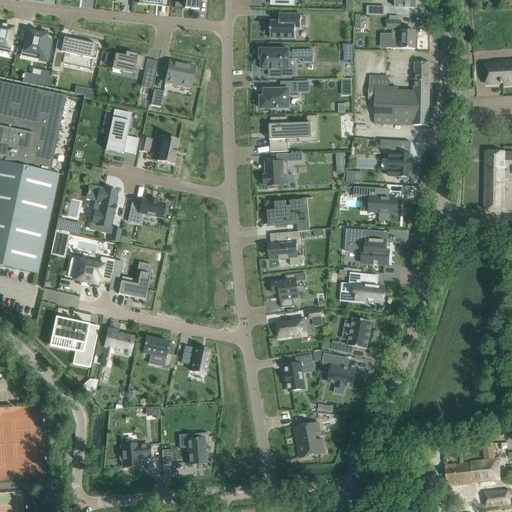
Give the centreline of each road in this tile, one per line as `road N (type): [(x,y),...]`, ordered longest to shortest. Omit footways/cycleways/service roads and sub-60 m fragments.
road 1 (tertiary): [(356,491),(438,239),(446,182),(446,0)]
road 2 (residential): [(228,27),(0,3)]
road 3 (unclassified): [(85,505),(75,487),(78,410),(0,332)]
road 4 (unclassified): [(85,505),(272,489)]
road 5 (residential): [(231,196),(228,27)]
road 6 (residential): [(246,340),(81,305)]
road 7 (residential): [(272,489),(246,340)]
road 8 (residential): [(246,340),(231,196)]
road 9 (residential): [(231,196),(109,170)]
